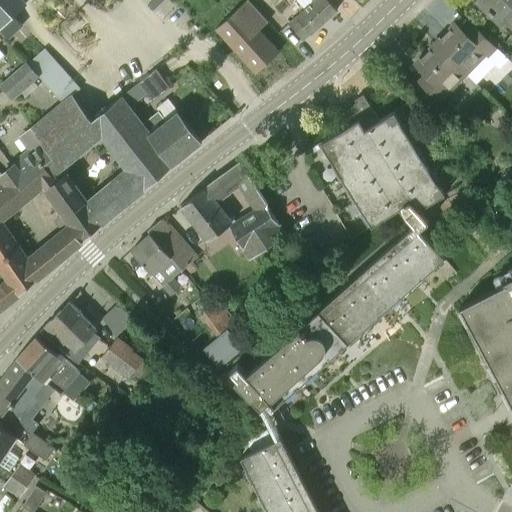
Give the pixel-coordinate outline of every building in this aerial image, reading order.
[(255,74),(279,53),(259,30),(268,22),(248,0),(215,29),(255,74)] [(303,40),(337,9),(328,0),(313,0),(288,23),(303,40)] [(511,0),(477,0),(476,1),(503,29),(503,28),(510,35),(511,33),(511,0)] [(21,26),(12,17),(0,28),(0,30),(8,39),(21,26)] [(434,44),(465,75),(484,55),(487,59),(497,49),(474,27),(465,35),(454,24),(434,44)] [(446,93),(465,75),(434,44),(415,64),(426,75),(418,84),(440,106),(450,97),(446,93)] [(63,172),(42,190),(66,224),(81,240),(100,224),(101,224),(143,189),(143,188),(171,166),(144,133),(145,132),(140,125),(119,98),(91,120),(72,95),(80,89),(44,49),(27,64),(39,77),(61,102),(30,127),(61,169),(100,137),(122,168),(86,199),(66,172),(64,174),(63,172)] [(34,81),(39,77),(27,64),(5,83),(16,96),(20,93),(24,98),(38,86),(34,81)] [(119,98),(128,109),(147,94),(153,101),(170,88),(154,69),(119,98)] [(158,111),(143,122),(140,125),(145,132),(144,133),(171,166),(201,141),(176,110),(164,119),(158,111)] [(417,232),(418,231),(427,223),(417,212),(444,196),(393,113),(370,126),(361,110),(346,119),(350,125),(320,143),(371,227),(399,209),(404,218),(412,227),(417,232)] [(11,166),(34,195),(42,190),(63,172),(61,169),(30,127),(21,133),(32,148),(16,161),(16,160),(10,165),(11,166)] [(278,225),(239,164),(204,189),(180,206),(207,240),(228,226),(242,249),(241,251),(247,260),(286,235),(279,224),(278,225)] [(11,166),(10,165),(0,172),(0,269),(6,278),(17,294),(18,293),(18,294),(33,280),(53,264),(37,246),(27,255),(3,220),(34,195),(11,166)] [(492,189),(485,176),(474,183),(482,195),(492,189)] [(66,224),(60,228),(52,234),(67,253),(81,240),(66,224)] [(443,260),(418,231),(417,232),(412,227),(246,374),(238,365),(231,371),(238,378),(235,381),(244,393),(260,410),(263,418),(443,260)] [(190,274),(198,267),(193,261),(197,258),(175,232),(159,244),(182,270),(185,268),(190,274)] [(172,278),(181,272),(150,235),(131,251),(151,275),(151,274),(161,288),(169,297),(180,288),(172,278)] [(511,264),(508,266),(511,274),(511,279),(458,307),(503,394),(504,394),(507,399),(511,401),(511,264)] [(6,278),(0,282),(0,308),(17,294),(6,278)] [(78,364),(89,350),(85,347),(91,341),(88,338),(95,331),(69,302),(44,326),(45,327),(40,332),(68,356),(78,364)] [(219,304),(213,309),(228,328),(235,323),(226,310),(225,311),(219,304)] [(216,337),(228,328),(213,309),(201,317),(216,337)] [(17,357),(62,392),(64,390),(80,372),(36,336),(17,357)] [(133,352),(134,350),(117,337),(101,358),(126,379),(133,372),(139,378),(152,362),(136,348),(133,352)] [(61,394),(62,392),(17,357),(0,379),(0,414),(29,436),(22,446),(45,461),(54,449),(31,434),(38,425),(31,419),(54,389),(61,394)] [(0,463),(10,470),(19,456),(9,450),(17,438),(0,426),(0,463)] [(251,450),(269,442),(262,427),(244,436),(251,450)] [(306,511),(271,442),(240,457),(268,511),(306,511)] [(20,497),(36,473),(20,462),(4,486),(20,497)] [(101,506),(108,495),(92,486),(86,497),(101,506)] [(28,511),(33,511),(45,494),(35,487),(22,508),(28,511)] [(209,511),(196,501),(186,511),(209,511)]
